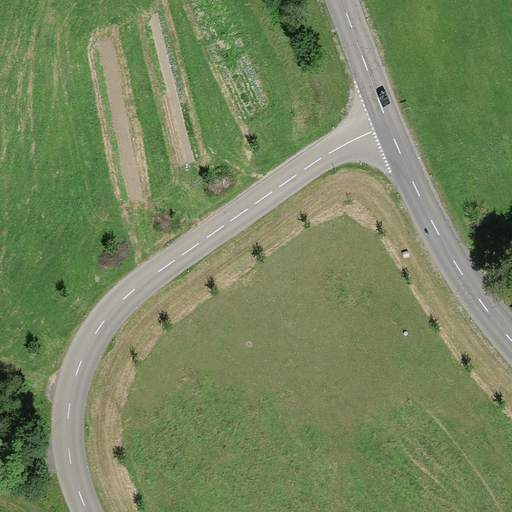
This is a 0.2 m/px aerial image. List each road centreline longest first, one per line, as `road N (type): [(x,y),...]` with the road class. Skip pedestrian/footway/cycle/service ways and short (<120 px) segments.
road 1 (tertiary): [(386,121),(287,181),(127,293),(96,324),(75,369),(66,436),(88,511)]
road 2 (tertiary): [(511,341),(446,257),(386,121)]
road 3 (tertiary): [(339,0),(386,121)]
